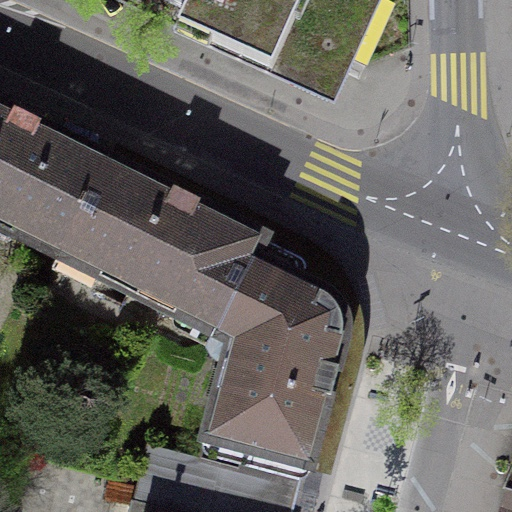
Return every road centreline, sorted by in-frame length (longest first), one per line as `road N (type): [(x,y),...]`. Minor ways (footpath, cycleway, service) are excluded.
road 1 (tertiary): [(0,31),(471,240)]
road 2 (tertiary): [(459,0),(471,240)]
